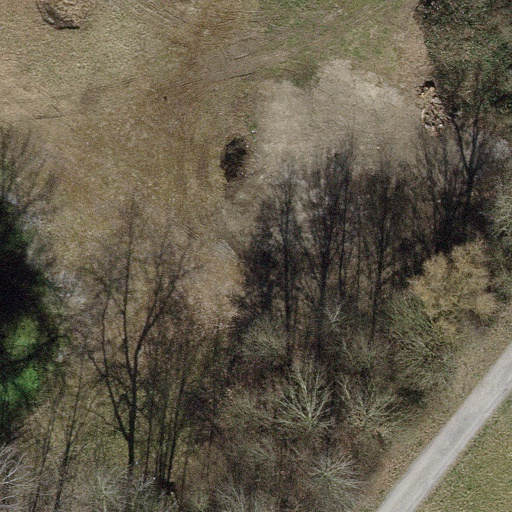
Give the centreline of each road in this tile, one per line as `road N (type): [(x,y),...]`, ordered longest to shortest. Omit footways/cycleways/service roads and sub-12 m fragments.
road 1 (track): [(511,182),(380,272),(261,280),(170,199),(0,106)]
road 2 (track): [(396,511),(511,369)]
